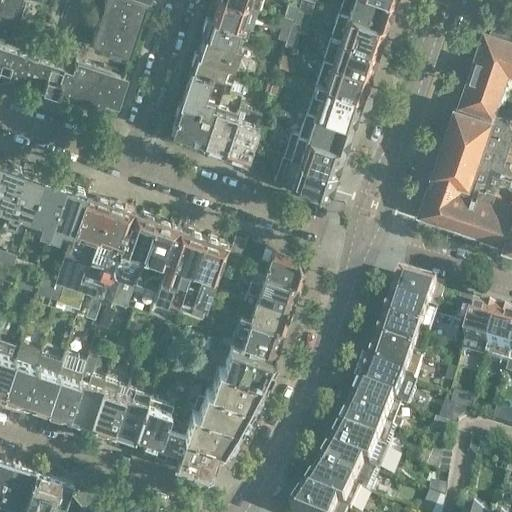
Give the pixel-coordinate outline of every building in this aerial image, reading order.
[(0,0),(0,27),(8,30),(13,15),(18,16),(23,0),(0,0)] [(129,54),(146,1),(143,0),(104,0),(91,41),(111,47),(127,53),(128,53),(127,54),(128,54),(129,54)] [(210,12),(210,13),(240,23),(240,24),(242,25),(249,3),(238,0),(214,0),(214,2),(210,3),(208,10),(210,12)] [(341,0),(339,9),(348,11),(385,24),(389,13),(393,12),(394,6),(392,3),(393,1),(391,0),(341,0)] [(293,18),(296,7),(287,4),(283,15),(293,18)] [(298,6),(293,20),(307,25),(312,11),(298,6)] [(331,33),(340,36),(377,48),(381,37),(384,36),(386,31),(384,27),(385,24),(348,11),(339,9),(331,33)] [(205,28),(201,40),(257,59),(258,59),(261,50),(253,48),(254,45),(246,43),(251,28),(242,25),(240,24),(240,23),(210,13),(209,16),(206,15),(202,27),(205,28)] [(495,115),(496,112),(510,74),(511,74),(511,16),(500,13),(493,33),(486,31),(461,103),(495,115)] [(285,40),(292,20),(293,18),(283,15),(276,37),(285,40)] [(285,40),(284,43),(293,46),(301,23),(292,20),(285,40)] [(323,55),(332,59),(369,72),(373,61),(376,60),(378,54),(376,51),(377,48),(340,36),(331,33),(323,55)] [(0,40),(0,69),(1,69),(43,83),(54,87),(56,88),(57,88),(58,87),(113,105),(124,72),(117,70),(118,68),(103,64),(102,65),(74,56),(71,65),(63,62),(57,61),(51,59),(51,58),(21,48),(0,40)] [(194,62),(194,63),(195,64),(194,65),(212,70),(212,72),(223,75),(225,76),(233,79),(236,68),(226,65),(228,59),(234,61),(254,68),(257,59),(201,40),(198,51),(195,50),(191,62),(194,62)] [(281,53),(277,66),(285,69),(290,56),(281,53)] [(316,77),(315,79),(361,96),(365,84),(369,83),(370,78),(368,75),(369,72),(332,59),(323,55),(316,77)] [(192,63),(180,99),(183,100),(183,99),(213,109),(224,77),(225,76),(223,75),(212,72),(212,70),(194,65),(195,64),(194,63),(192,63)] [(213,109),(202,141),(210,144),(210,146),(215,147),(217,146),(223,149),(237,110),(236,110),(239,101),(245,84),(224,77),(222,84),(213,109)] [(260,89),(268,92),(272,80),(263,77),(260,89)] [(280,82),(272,79),(268,91),(276,94),(280,82)] [(315,79),(313,88),(306,108),(352,123),(353,121),(357,120),(359,114),(356,111),(361,96),(315,79)] [(175,118),(171,130),(183,135),(202,141),(213,109),(183,99),(183,100),(180,99),(174,117),(175,118)] [(298,132),(306,135),(344,148),(345,144),(349,144),(351,138),(348,135),(352,123),(306,108),(282,100),(280,109),(303,117),(298,132)] [(237,110),(223,149),(246,157),(259,120),(262,108),(239,101),(236,110),(237,110)] [(495,115),(461,103),(461,105),(456,104),(434,171),(436,171),(431,186),(429,185),(420,211),(511,242),(511,185),(510,185),(511,180),(511,167),(511,164),(505,162),(511,141),(511,124),(508,116),(496,112),(495,115)] [(344,148),(306,135),(298,132),(290,157),(336,172),(337,168),(340,167),(342,161),(340,159),(344,148)] [(246,157),(243,166),(252,169),(256,160),(252,159),(246,157)] [(336,172),(290,157),(283,178),(291,181),(291,183),(323,195),(329,192),(329,190),(332,191),(336,181),(333,180),(336,172)] [(2,158),(0,164),(0,213),(6,215),(23,164),(12,160),(12,162),(2,158)] [(23,164),(6,215),(16,219),(27,223),(30,214),(45,171),(33,167),(33,169),(25,166),(26,164),(23,164)] [(45,171),(30,214),(27,223),(38,227),(49,230),(65,180),(58,178),(59,176),(45,171)] [(65,180),(49,230),(58,233),(69,237),(73,226),(84,193),(86,194),(87,189),(88,188),(87,188),(85,185),(76,182),(75,184),(65,180)] [(73,226),(69,237),(63,254),(88,262),(97,236),(111,197),(87,189),(86,194),(84,193),(73,226)] [(111,197),(97,236),(88,262),(63,254),(54,280),(62,282),(102,296),(115,262),(120,245),(134,205),(111,197)] [(134,205),(120,245),(115,262),(103,294),(126,303),(130,292),(144,253),(157,214),(134,205)] [(157,214),(144,253),(130,292),(152,300),(154,296),(166,261),(167,261),(180,223),(181,222),(157,214)] [(166,261),(154,296),(152,300),(148,311),(174,320),(176,316),(192,266),(204,231),(180,223),(167,261),(166,261)] [(203,311),(229,240),(204,231),(192,266),(176,316),(204,324),(208,313),(203,311)] [(236,232),(227,256),(238,260),(247,236),(236,232)] [(255,267),(264,270),(300,282),(304,269),(304,267),(305,264),(302,258),(299,256),(298,255),(274,246),(274,248),(265,244),(261,256),(259,255),(255,267)] [(0,249),(0,261),(12,266),(16,257),(16,255),(0,249)] [(12,266),(24,270),(34,273),(37,264),(16,257),(12,266)] [(247,289),(257,292),(293,304),(295,296),(294,295),(298,293),(300,287),(299,284),(299,282),(300,283),(300,282),(264,270),(257,268),(254,278),(251,277),(247,289)] [(30,284),(34,273),(24,270),(21,281),(30,284)] [(223,270),(220,280),(228,282),(231,273),(223,270)] [(40,275),(34,290),(56,298),(62,282),(54,280),(40,275)] [(394,287),(396,290),(394,299),(438,313),(445,290),(401,277),(400,279),(396,281),(394,287)] [(79,306),(84,290),(62,282),(56,298),(56,299),(79,306)] [(239,311),(250,315),(285,327),(288,318),(287,318),(287,317),(290,315),(293,309),(291,305),(292,305),(293,304),(257,292),(247,289),(239,311)] [(216,290),(212,302),(220,305),(224,293),(216,290)] [(99,306),(102,297),(92,294),(89,303),(99,306)] [(462,295),(460,301),(455,320),(463,322),(471,325),(476,307),(472,298),(462,295)] [(109,304),(111,298),(109,298),(101,323),(107,325),(115,306),(109,304)] [(394,299),(390,310),(386,312),(384,317),(386,321),(386,322),(430,336),(438,313),(394,299)] [(488,360),(501,314),(498,313),(497,310),(492,309),(489,311),(476,307),(471,325),(469,332),(463,353),(488,360)] [(242,337),(276,349),(277,349),(280,340),(279,339),(283,338),(285,331),(283,328),(284,327),(285,327),(250,315),(239,311),(232,334),(242,337)] [(208,313),(204,324),(215,328),(219,316),(208,313)] [(501,314),(488,360),(511,366),(511,364),(511,314),(507,313),(504,315),(501,314)] [(143,323),(128,318),(124,332),(139,336),(143,323)] [(386,322),(382,332),(378,334),(377,340),(379,343),(378,345),(385,347),(385,346),(415,356),(422,358),(430,336),(386,322)] [(469,332),(471,325),(463,322),(460,329),(469,332)] [(230,344),(223,364),(266,380),(276,356),(274,356),(276,349),(232,334),(221,329),(218,340),(230,344)] [(0,348),(0,391),(2,392),(15,353),(17,347),(3,343),(1,349),(0,348)] [(369,362),(371,366),(371,367),(378,370),(407,380),(414,382),(422,358),(415,356),(385,346),(385,347),(378,345),(375,355),(371,357),(369,362)] [(177,349),(166,346),(162,358),(172,361),(177,349)] [(15,353),(2,392),(25,400),(38,361),(29,358),(31,352),(17,347),(15,353)] [(38,361),(25,400),(47,407),(62,361),(63,359),(41,352),(38,361)] [(90,353),(84,369),(68,414),(91,422),(104,383),(106,376),(92,372),(97,356),(90,353)] [(62,361),(47,407),(68,414),(84,369),(62,361)] [(135,363),(131,375),(139,377),(143,366),(135,363)] [(219,363),(211,387),(254,401),(262,387),(266,380),(223,364),(219,363)] [(363,391),(402,407),(407,409),(416,383),(414,382),(407,380),(378,370),(371,367),(370,370),(366,372),(364,377),(366,381),(363,391)] [(454,383),(457,371),(449,368),(446,380),(454,383)] [(104,383),(91,422),(113,429),(128,384),(106,376),(104,383)] [(128,384),(113,429),(135,436),(148,398),(150,391),(128,384)] [(207,385),(198,408),(242,423),(254,401),(211,387),(207,385)] [(362,391),(359,390),(349,411),(387,426),(394,428),(402,407),(363,391),(362,391)] [(148,398),(135,436),(143,439),(144,448),(150,450),(155,446),(156,443),(158,444),(159,444),(165,425),(168,417),(171,407),(174,399),(150,391),(148,398)] [(464,393),(461,405),(474,410),(477,400),(478,396),(464,393)] [(449,394),(439,420),(448,423),(458,427),(458,421),(468,415),(465,407),(452,404),(450,403),(449,394)] [(165,425),(184,432),(226,445),(228,446),(243,424),(242,423),(198,408),(193,407),(187,424),(168,417),(165,425)] [(496,408),(494,417),(505,421),(508,412),(496,408)] [(394,428),(387,426),(349,411),(339,432),(385,450),(394,428)] [(436,419),(429,439),(435,444),(445,448),(448,423),(439,420),(436,419)] [(159,444),(178,450),(180,451),(176,461),(207,471),(207,472),(213,469),(213,468),(219,451),(223,452),(226,445),(184,432),(165,425),(159,444)] [(339,432),(328,454),(371,469),(372,469),(378,472),(390,451),(385,450),(339,432)] [(491,449),(494,438),(483,434),(480,446),(491,449)] [(435,444),(426,467),(438,472),(445,448),(435,444)] [(0,454),(0,500),(1,498),(14,459),(0,454)] [(328,454),(321,466),(317,473),(355,488),(362,491),(372,469),(371,469),(328,454)] [(14,459),(1,498),(23,505),(36,466),(14,459)] [(36,466),(23,505),(20,511),(58,511),(66,502),(67,500),(65,499),(68,489),(72,478),(36,466)] [(350,511),(352,510),(362,491),(355,488),(317,473),(304,493),(348,511),(350,511)] [(445,498),(449,476),(440,473),(436,495),(445,498)] [(96,486),(72,478),(68,489),(76,498),(82,505),(93,496),(96,486)] [(169,511),(170,511),(150,504),(131,498),(126,496),(111,492),(106,497),(115,506),(119,511),(169,511)] [(347,511),(348,511),(304,493),(291,511),(347,511)] [(433,511),(440,498),(436,496),(429,493),(420,511),(433,511)]
